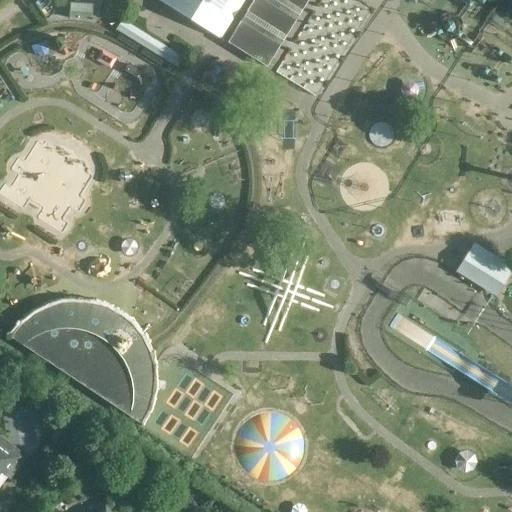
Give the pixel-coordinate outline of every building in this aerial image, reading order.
[(159,0),(192,21),(224,41),(224,39),(228,41),(267,65),(307,0),(159,0)] [(70,1),(70,15),(90,16),(91,2),(70,1)] [(173,54),(129,28),(119,43),(163,70),(173,54)] [(459,267),(496,291),(510,267),(474,244),(459,267)] [(9,339),(140,428),(154,402),(155,364),(135,332),(111,312),(60,305),(22,325),(9,339)] [(23,457),(0,440),(0,471),(8,477),(23,457)] [(187,494),(163,511),(196,511),(199,510),(187,494)]
